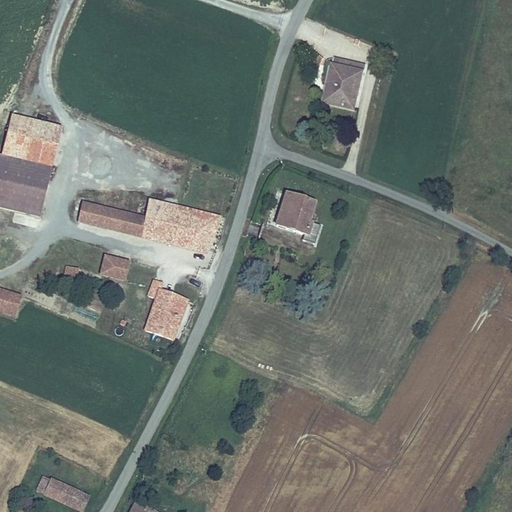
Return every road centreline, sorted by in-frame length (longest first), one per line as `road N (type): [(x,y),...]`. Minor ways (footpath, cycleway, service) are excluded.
road 1 (tertiary): [(260,144),(206,316),(105,511)]
road 2 (unclassified): [(260,144),(413,202),(511,251)]
road 3 (tertiary): [(304,0),(277,67),(260,144)]
